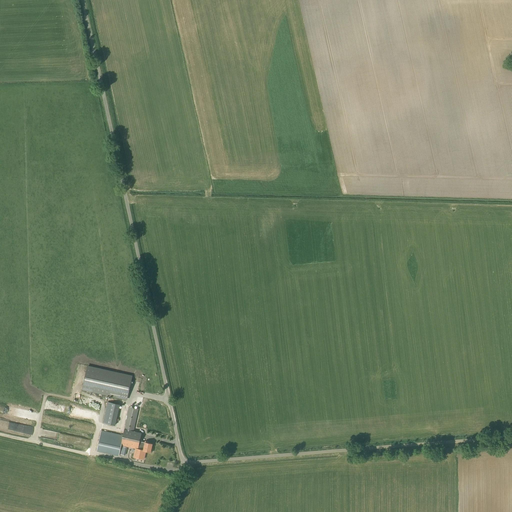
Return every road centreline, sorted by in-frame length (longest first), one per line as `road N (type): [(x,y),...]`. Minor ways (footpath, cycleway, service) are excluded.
road 1 (unclassified): [(182,463),(82,0)]
road 2 (unclassified): [(182,463),(511,438)]
